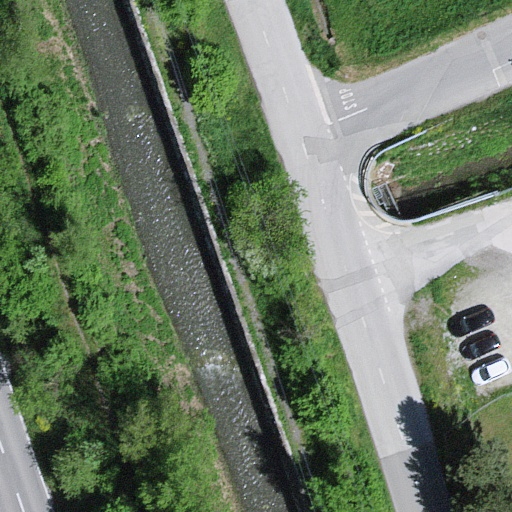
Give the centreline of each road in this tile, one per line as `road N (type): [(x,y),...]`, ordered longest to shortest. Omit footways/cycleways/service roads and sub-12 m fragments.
road 1 (tertiary): [(302,135),(425,511)]
road 2 (unclassified): [(302,135),(511,46)]
road 3 (unknown): [(349,272),(511,230)]
road 4 (tertiary): [(253,0),(302,135)]
